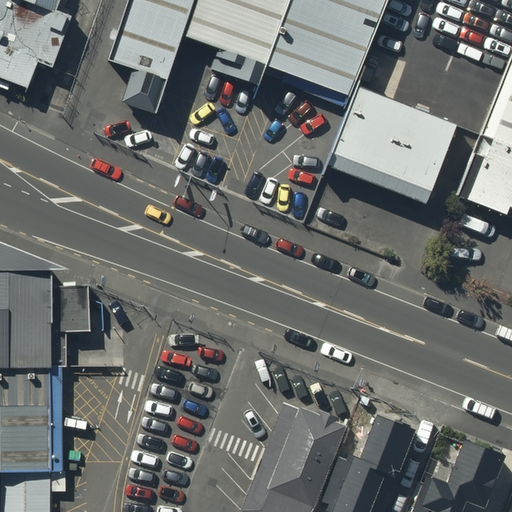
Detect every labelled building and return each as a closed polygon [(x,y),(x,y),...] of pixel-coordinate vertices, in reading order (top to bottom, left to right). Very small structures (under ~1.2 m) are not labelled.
[(0,0),(0,82),(28,93),(37,67),(53,73),(73,19),(61,15),(66,0),(0,0)] [(160,84),(177,39),(191,0),(135,0),(110,66),(160,84)] [(191,0),(177,39),(350,104),(354,93),(388,0),(191,0)] [(511,40),(461,178),(511,197),(511,40)] [(452,130),(354,93),(350,104),(326,167),(424,203),(452,130)] [(0,480),(0,511),(50,511),(50,267),(0,248),(0,480)] [(89,285),(53,286),(54,331),(90,331),(89,285)] [(251,511),(306,511),(340,426),(336,424),(338,420),(334,415),(324,412),(318,412),(317,416),(285,403),(242,509),(251,511)] [(416,429),(377,413),(359,456),(355,455),(331,511),(370,511),(387,471),(397,475),(416,429)] [(506,457),(463,440),(446,484),(427,476),(412,511),(463,511),(468,502),(486,509),(506,457)]
